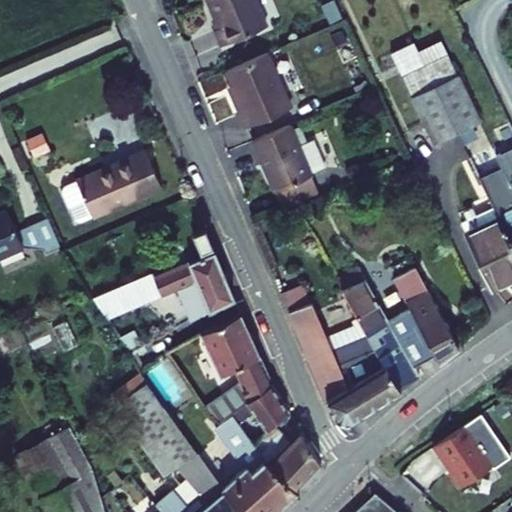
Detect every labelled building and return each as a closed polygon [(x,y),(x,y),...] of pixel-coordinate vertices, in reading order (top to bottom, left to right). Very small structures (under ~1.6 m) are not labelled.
[(261,22),(252,0),(202,0),(213,27),(208,29),(212,41),(261,22)] [(428,136),(473,113),(423,19),(402,29),(396,17),(374,27),(428,136)] [(495,103),(462,38),(446,46),(478,111),(495,103)] [(266,47),(227,62),(244,100),(238,102),(245,118),(288,101),(266,47)] [(252,133),(274,185),(281,202),(294,197),(320,186),(313,169),(312,166),(326,161),(314,133),(300,139),(291,117),(252,133)] [(461,151),(492,214),(511,255),(511,147),(495,156),(511,193),(511,214),(474,144),(461,151)] [(163,189),(149,153),(77,182),(92,217),(163,189)] [(53,216),(12,234),(2,212),(0,213),(0,257),(19,249),(49,247),(51,252),(66,245),(53,216)] [(487,280),(511,268),(511,255),(492,214),(461,228),(487,280)] [(210,231),(208,226),(197,231),(199,235),(210,231)] [(210,231),(199,235),(204,245),(214,240),(210,231)] [(109,317),(184,282),(196,311),(236,290),(216,244),(158,271),(156,267),(93,295),(109,317)] [(453,344),(411,261),(388,273),(403,303),(383,314),(357,256),(333,267),(342,282),(357,317),(375,358),(393,382),(412,370),(406,360),(426,351),(431,358),(453,344)] [(313,288),(289,298),(316,378),(332,411),(344,414),(393,382),(375,358),(357,317),(329,328),(313,288)] [(236,366),(252,397),(275,380),(242,305),(168,352),(208,404),(220,421),(233,411),(243,404),(228,390),(216,397),(186,358),(205,344),(223,373),(236,366)] [(184,423),(145,369),(114,391),(166,463),(195,440),(184,423)] [(252,397),(243,404),(233,411),(251,438),(271,423),(288,409),(275,380),(252,397)] [(245,458),(220,478),(223,483),(241,511),(266,511),(292,488),(258,448),(251,438),(233,411),(220,421),(245,458)] [(315,463),(299,431),(280,448),(269,437),(273,434),(270,430),(274,427),(271,423),(251,438),(258,448),(292,488),(315,463)] [(491,465),(463,423),(431,445),(459,486),(491,465)] [(68,435),(63,426),(17,455),(23,465),(51,511),(100,511),(90,476),(68,435)] [(117,493),(103,458),(90,465),(105,497),(117,493)] [(158,511),(241,511),(223,483),(188,511),(180,511),(165,493),(151,503),(158,511)] [(373,492),(350,511),(390,511),(392,511),(373,492)] [(0,511),(10,511),(4,500),(0,501),(0,511)]
